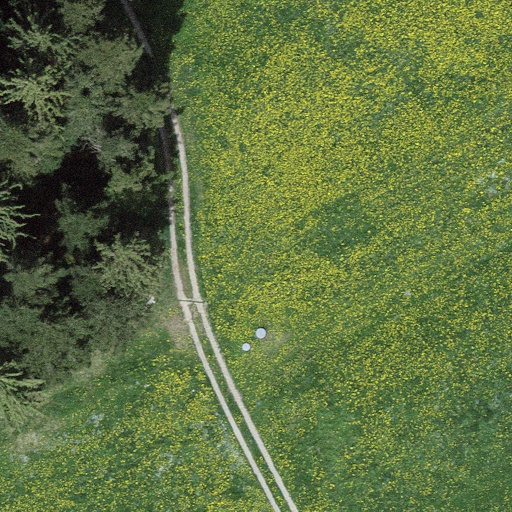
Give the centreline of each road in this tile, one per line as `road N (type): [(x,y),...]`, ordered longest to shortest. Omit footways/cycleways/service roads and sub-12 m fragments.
road 1 (track): [(211,326),(184,112),(119,0)]
road 2 (track): [(211,326),(307,511)]
